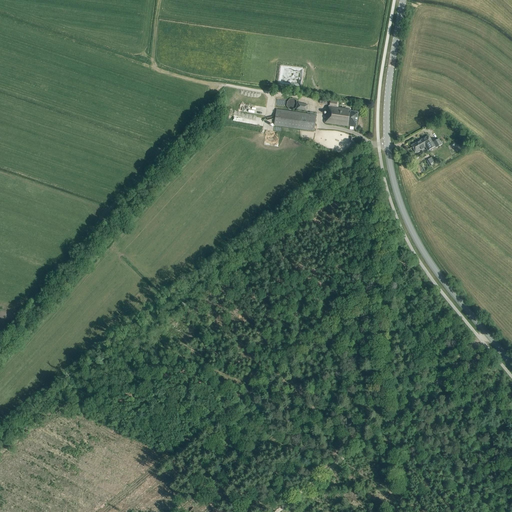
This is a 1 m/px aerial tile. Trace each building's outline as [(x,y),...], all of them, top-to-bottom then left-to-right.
[(297,105),(296,101),(293,99),(289,100),(287,103),(286,106),(288,109),(292,110),(296,109),(297,105)] [(356,126),(358,113),(349,111),(350,110),(338,108),(338,102),(329,100),(328,107),(328,111),(327,111),(325,123),(356,128),(356,126)] [(296,109),(307,112),(308,105),(298,103),(296,109)] [(314,132),(316,118),(316,116),(276,110),(274,126),(314,132)] [(420,141),(424,148),(425,148),(427,151),(434,147),(428,136),(420,141)] [(436,148),(442,145),(439,139),(433,142),(436,148)] [(419,151),(424,148),(420,141),(415,144),(419,151)] [(428,160),(431,166),(436,163),(433,158),(428,160)]
